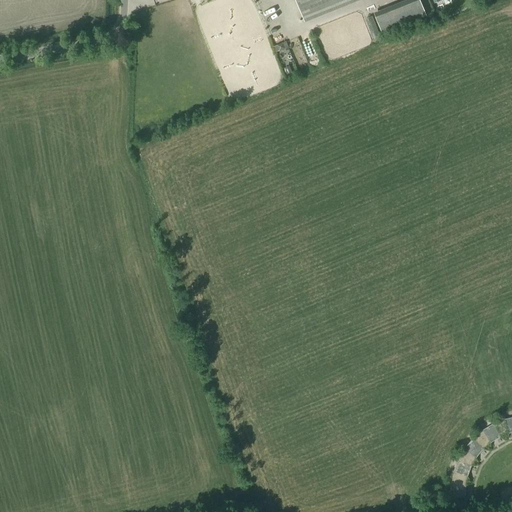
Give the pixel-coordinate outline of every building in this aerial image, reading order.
[(295,0),(300,12),(304,22),(358,0),(295,0)] [(426,17),(419,0),(408,0),(374,13),(382,34),(426,17)] [(302,48),(310,46),(306,31),(299,33),(302,48)] [(284,69),(287,75),(292,73),(289,66),(284,69)] [(483,433),(490,444),(500,437),(493,426),(483,433)] [(466,451),(476,459),(483,450),(473,441),(466,451)] [(455,473),(467,478),(471,466),(459,462),(455,473)] [(466,486),(453,486),(452,498),(465,498),(466,486)]
